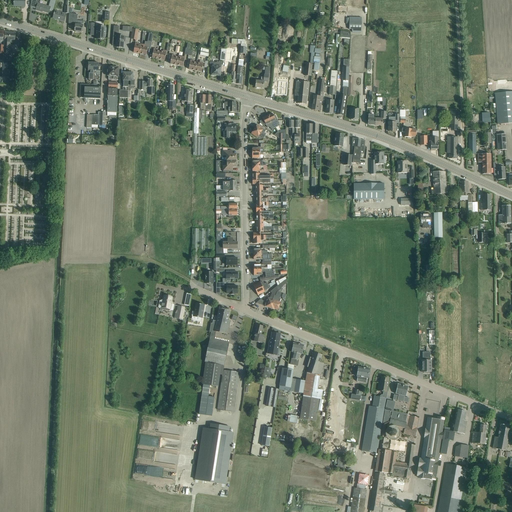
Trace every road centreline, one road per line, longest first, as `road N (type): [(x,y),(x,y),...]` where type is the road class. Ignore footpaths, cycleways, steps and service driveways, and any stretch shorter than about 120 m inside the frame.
road 1 (residential): [(511,419),(246,310)]
road 2 (tertiary): [(511,195),(381,137),(249,97)]
road 3 (tertiary): [(249,97),(0,20)]
road 4 (residential): [(246,310),(249,97)]
road 5 (track): [(455,0),(461,172)]
